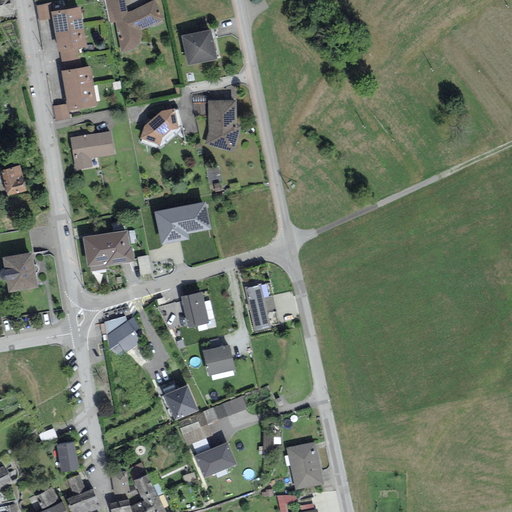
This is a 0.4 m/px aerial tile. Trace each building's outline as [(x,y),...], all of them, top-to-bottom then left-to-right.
[(11,0),(0,0),(0,17),(15,14),(11,0)] [(124,0),(105,0),(110,22),(115,22),(120,52),(133,50),(141,43),(140,39),(141,29),(163,17),(155,0),(151,0),(127,11),(124,0)] [(52,3),(36,6),(38,21),(52,18),(51,12),(53,11),(52,3)] [(52,18),(54,32),(83,27),(80,7),(53,11),(51,12),(52,18)] [(83,27),(54,32),(58,52),(60,52),(78,48),(87,47),(83,27)] [(211,29),(181,36),(187,66),(217,59),(211,29)] [(82,68),(78,48),(60,52),(63,71),(82,68)] [(61,71),(65,92),(94,87),(91,66),(82,68),(63,71),(61,71)] [(97,106),(94,87),(65,92),(67,104),(68,111),(97,106)] [(236,100),(207,101),(208,131),(204,144),(234,152),(242,123),(236,122),(236,100)] [(68,111),(67,104),(53,107),(56,121),(69,119),(68,111)] [(144,126),(140,138),(160,145),(162,137),(171,130),(178,129),(175,109),(162,111),(144,126)] [(111,131),(70,138),(75,170),(93,167),(91,159),(115,155),(111,131)] [(20,167),(2,171),(8,194),(25,191),(20,167)] [(205,202),(154,213),(161,245),(188,239),(186,234),(210,229),(205,202)] [(126,230),(82,237),(87,267),(89,267),(90,271),(106,269),(106,267),(134,262),(131,244),(129,245),(126,230)] [(8,293),(38,287),(36,274),(37,273),(38,272),(38,271),(38,269),(37,267),(36,266),(34,265),(32,252),(2,257),(4,269),(2,270),(0,272),(0,277),(1,279),(2,280),(4,281),(6,281),(8,293)] [(147,255),(138,257),(141,274),(150,272),(147,255)] [(254,332),(271,328),(267,313),(276,311),(272,295),(264,297),(261,283),(244,287),(254,332)] [(202,291),(182,296),(189,328),(209,324),(202,291)] [(125,316),(106,322),(110,349),(114,353),(128,350),(140,339),(135,333),(139,327),(133,318),(126,321),(125,316)] [(229,345),(203,351),(208,376),(235,370),(229,345)] [(187,385),(164,395),(175,420),(197,411),(187,385)] [(241,396),(213,408),(218,419),(247,408),(241,396)] [(177,422),(186,446),(212,436),(203,412),(177,422)] [(56,435),(53,428),(39,435),(42,441),(56,435)] [(74,441),(57,444),(61,472),(78,469),(74,441)] [(228,442),(194,456),(204,478),(238,464),(228,442)] [(314,442),(286,448),(295,490),(323,485),(314,442)] [(0,468),(0,490),(0,489),(0,488),(12,482),(3,466),(0,468)] [(127,471),(111,473),(114,495),(130,492),(127,471)] [(144,501),(157,495),(147,474),(134,481),(141,499),(142,498),(144,501)] [(73,496),(67,499),(71,511),(86,511),(99,507),(93,489),(86,492),(80,476),(67,480),(73,496)] [(59,499),(53,488),(29,500),(36,511),(59,499)] [(145,511),(165,511),(157,495),(144,501),(142,502),(145,511)] [(131,511),(130,506),(128,500),(109,504),(111,511),(131,511)] [(66,511),(62,502),(39,511),(66,511)] [(145,511),(142,502),(141,503),(130,506),(131,511),(145,511)] [(301,511),(303,511),(314,510),(313,503),(300,506),(301,511)]
